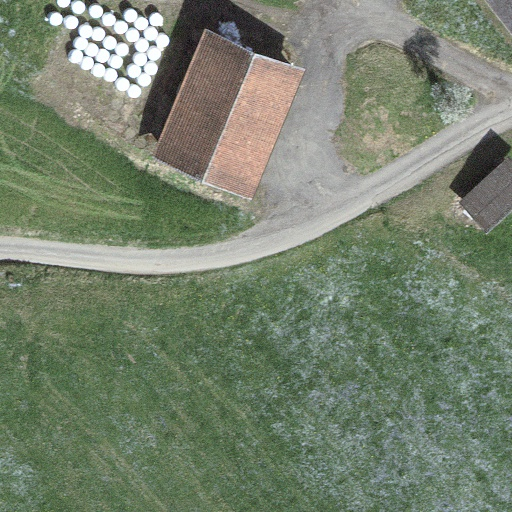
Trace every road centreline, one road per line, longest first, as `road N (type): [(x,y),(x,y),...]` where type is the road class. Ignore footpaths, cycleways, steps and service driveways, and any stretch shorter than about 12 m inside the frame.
road 1 (track): [(0,248),(175,259),(272,245),(358,209),(511,117)]
road 2 (track): [(314,0),(511,97)]
